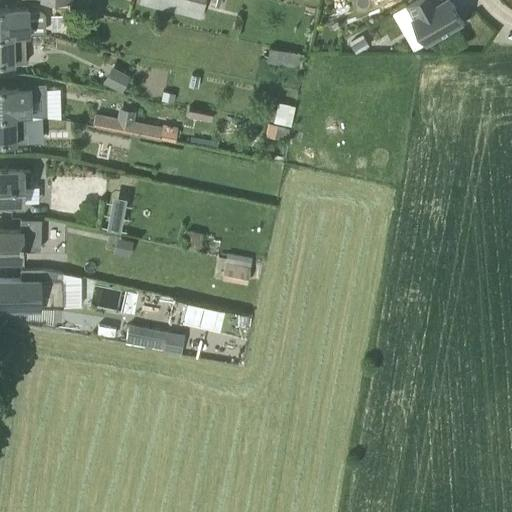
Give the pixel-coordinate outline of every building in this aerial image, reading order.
[(138,0),(138,3),(201,18),(205,0),(138,0)] [(415,0),(406,6),(427,43),(463,22),(452,3),(445,7),(441,0),(415,0)] [(0,7),(0,35),(25,34),(28,34),(28,33),(42,33),(45,30),(45,14),(41,10),(27,10),(27,6),(0,7)] [(0,35),(0,63),(26,62),(25,34),(0,35)] [(356,53),(358,52),(369,46),(363,36),(351,43),(356,52),(356,53)] [(267,61),(302,67),(304,54),(269,47),(267,61)] [(103,81),(121,91),(130,75),(112,65),(103,81)] [(13,87),(13,86),(0,86),(0,114),(26,114),(25,86),(13,87)] [(164,91),(162,99),(174,102),(175,93),(164,91)] [(271,108),(268,120),(291,124),(295,106),(278,102),(277,109),(271,108)] [(214,111),(189,106),(187,115),(212,120),(214,111)] [(95,113),(93,125),(160,138),(162,126),(133,120),(117,117),(95,113)] [(0,142),(27,141),(26,114),(0,114),(0,142)] [(275,136),(286,139),(288,129),(283,128),(283,127),(277,126),(275,136)] [(0,168),(0,201),(22,202),(22,186),(29,186),(29,169),(22,169),(0,168)] [(0,229),(0,257),(20,257),(20,248),(40,249),(41,218),(21,218),(21,229),(0,229)] [(188,230),(185,245),(200,247),(203,232),(188,230)] [(128,255),(131,241),(116,238),(113,252),(128,255)] [(248,283),(251,266),(226,262),(223,279),(248,283)] [(0,277),(0,304),(35,305),(62,305),(62,280),(62,279),(63,272),(42,268),(20,267),(20,278),(0,277)] [(238,324),(247,325),(249,314),(239,313),(238,324)] [(129,324),(126,340),(163,347),(166,330),(129,324)] [(181,351),(184,334),(166,330),(163,347),(163,348),(181,351)]
